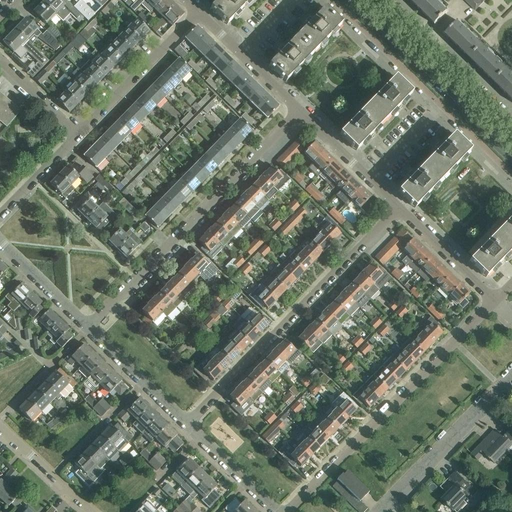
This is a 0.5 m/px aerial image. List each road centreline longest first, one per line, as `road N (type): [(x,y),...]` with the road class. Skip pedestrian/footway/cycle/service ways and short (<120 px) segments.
road 1 (residential): [(89,331),(299,111)]
road 2 (residential): [(186,424),(399,208)]
road 3 (residential): [(284,511),(494,300)]
road 4 (tertiary): [(511,158),(349,0)]
road 5 (residential): [(380,511),(511,378)]
road 6 (residential): [(511,122),(386,0)]
road 7 (residential): [(78,134),(197,12)]
road 8 (residential): [(333,0),(440,105)]
road 9 (residential): [(186,424),(89,331)]
road 10 (residential): [(494,300),(399,208)]
road 11 (residential): [(91,511),(0,426)]
road 12 (residential): [(274,511),(186,424)]
